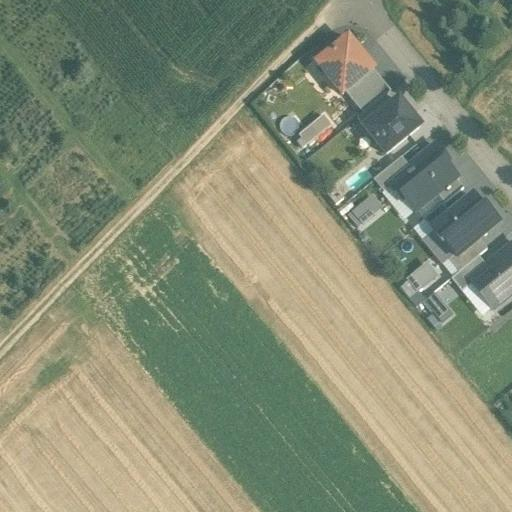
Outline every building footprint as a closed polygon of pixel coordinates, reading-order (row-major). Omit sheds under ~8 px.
[(372,70),(348,42),(317,67),(341,96),(344,93),(372,70)] [(391,93),(372,70),(344,93),(363,115),(384,98),(391,93)] [(392,108),(384,98),(363,115),(357,120),(365,130),(392,108)] [(392,108),(365,130),(387,156),(419,129),(397,103),(392,108)] [(409,171),(388,188),(411,216),(437,196),(455,181),(459,178),(436,150),(409,171)] [(409,171),(401,161),(375,182),(383,192),(388,188),(409,171)] [(463,191),(455,181),(437,196),(445,206),(463,191)] [(358,229),(384,209),(373,195),(347,215),(358,229)] [(497,229),(473,199),(450,218),(432,232),(457,262),(478,245),(497,229)] [(425,223),(432,232),(450,218),(442,209),(425,223)] [(485,253),(478,245),(452,267),(459,275),(478,260),(485,253)] [(511,248),(487,270),(469,285),(471,287),(493,313),(511,297),(511,248)] [(487,270),(478,260),(451,282),(462,295),(471,287),(469,285),(487,270)] [(427,263),(399,286),(411,300),(439,278),(427,263)] [(424,302),(440,324),(451,317),(435,294),(424,302)]
